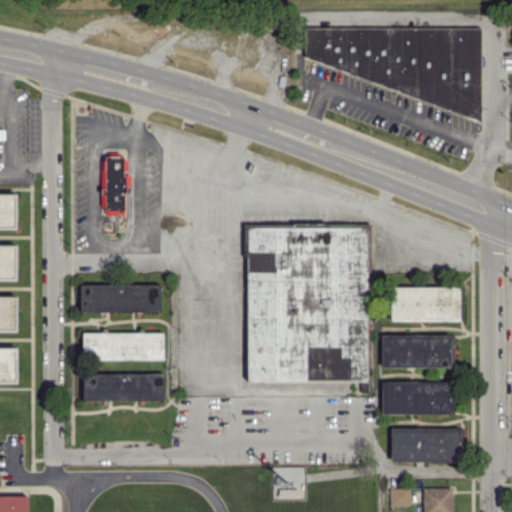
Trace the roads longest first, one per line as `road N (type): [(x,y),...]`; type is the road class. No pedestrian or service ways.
road 1 (residential): [(51,61),(52,450)]
road 2 (residential): [(489,209),(489,511)]
road 3 (residential): [(52,450),(178,449)]
